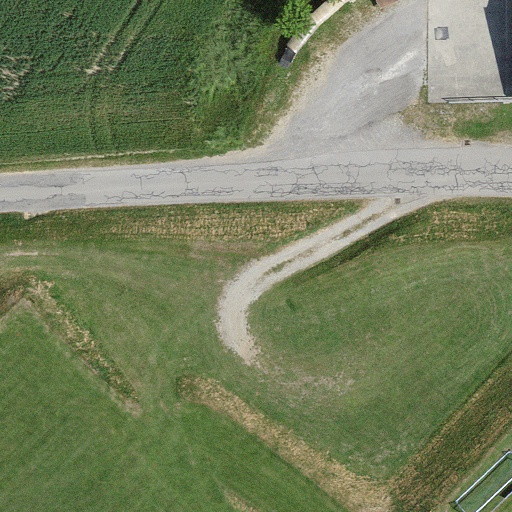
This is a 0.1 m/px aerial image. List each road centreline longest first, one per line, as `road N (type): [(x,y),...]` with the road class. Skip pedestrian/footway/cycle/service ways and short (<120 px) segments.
road 1 (unclassified): [(379,192),(0,212)]
road 2 (residential): [(511,189),(379,192)]
